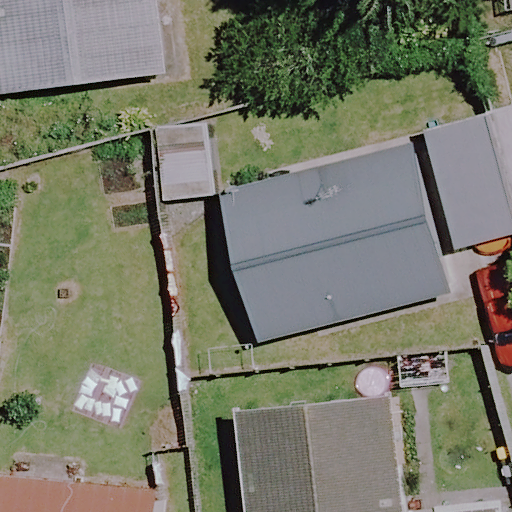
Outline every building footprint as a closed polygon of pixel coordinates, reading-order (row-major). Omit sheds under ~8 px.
[(0,0),(0,98),(164,76),(153,0),(0,0)] [(511,107),(419,129),(446,251),(511,236),(511,107)] [(446,251),(419,129),(294,156),(321,279),(446,251)] [(247,511),(511,511),(511,508),(464,511),(426,511),(418,398),(239,412),(247,511)] [(0,511),(155,511),(157,499),(0,483),(0,511)]
